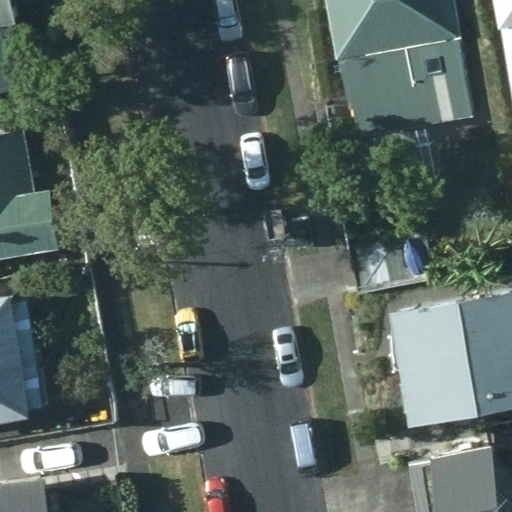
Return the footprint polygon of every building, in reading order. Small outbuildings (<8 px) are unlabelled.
[(0,0),(0,84),(26,80),(14,16),(20,15),(16,0),(0,0)] [(459,0),(334,0),(357,134),(477,112),(461,32),(466,31),(459,0)] [(511,0),(499,0),(511,80),(511,0)] [(0,249),(61,240),(51,180),(37,183),(26,120),(0,124),(0,249)] [(511,283),(397,303),(413,415),(511,398),(511,283)] [(15,295),(13,289),(0,290),(0,414),(33,409),(33,401),(48,399),(30,293),(15,295)] [(412,460),(421,511),(511,511),(511,480),(504,481),(496,440),(434,449),(435,456),(412,460)] [(51,511),(45,468),(0,474),(0,511),(51,511)]
